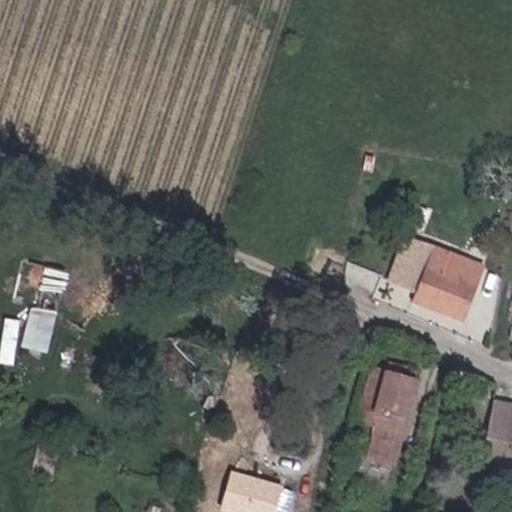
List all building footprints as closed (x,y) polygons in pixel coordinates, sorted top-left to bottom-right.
[(397,275),(428,288),(475,307),(491,260),(414,230),(397,275)] [(422,300),(471,319),(475,307),(428,288),(422,300)] [(393,468),(414,396),(400,393),(404,375),(381,368),(365,420),(386,426),(375,462),(393,468)] [(404,375),(400,393),(414,396),(419,380),(404,375)] [(506,462),(511,463),(511,397),(505,395),(483,473),(497,477),(502,461),(506,462)] [(228,511),(274,511),(282,482),(227,469),(217,509),(228,511)]
